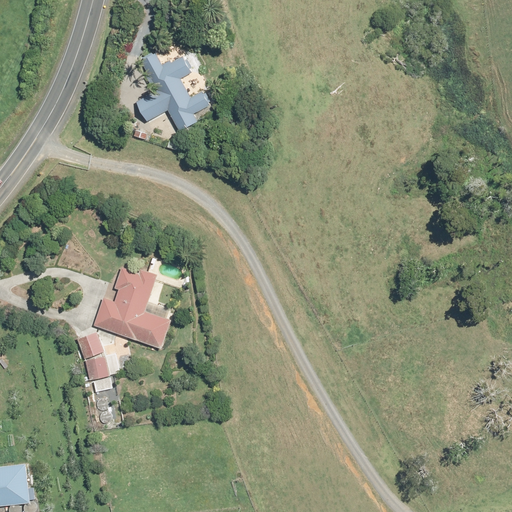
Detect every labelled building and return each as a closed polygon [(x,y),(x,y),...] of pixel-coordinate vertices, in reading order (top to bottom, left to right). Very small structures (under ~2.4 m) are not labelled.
[(184,58),(164,68),(157,53),(141,61),(158,94),(139,103),(148,121),(170,110),(180,131),(200,121),(196,113),(211,105),(205,91),(190,99),(181,79),(192,74),(184,58)] [(157,277),(123,266),(116,288),(121,289),(117,302),(105,298),(96,325),(163,347),(172,320),(146,311),(157,277)] [(111,377),(99,334),(81,339),(93,382),(111,377)] [(115,388),(113,378),(95,382),(97,392),(115,388)] [(111,400),(100,401),(103,423),(114,422),(111,400)] [(0,505),(31,502),(26,463),(0,465),(0,505)]
